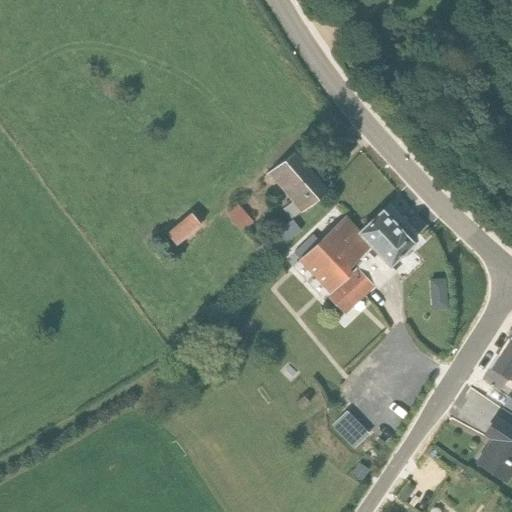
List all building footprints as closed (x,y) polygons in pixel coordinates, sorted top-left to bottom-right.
[(347,135),(331,147),(337,156),(354,144),(347,135)] [(290,220),(257,248),(265,259),(300,231),(292,221),(326,193),(293,153),(267,174),(291,203),(282,210),(290,220)] [(237,204),(226,214),(242,232),(253,223),(237,204)] [(377,253),(388,265),(401,254),(405,255),(410,251),(409,246),(412,243),(409,241),(411,236),(406,231),(401,232),(381,211),(360,230),(345,215),(316,243),(310,237),(292,254),(299,260),(291,268),(304,282),(311,276),(314,278),(307,285),(321,299),(325,296),(342,314),(372,285),(371,284),(375,280),(356,260),(366,251),(372,258),(377,253)] [(190,214),(165,234),(175,245),(200,225),(190,214)] [(432,275),(433,306),(449,305),(448,274),(432,275)] [(511,341),(508,338),(481,379),(498,390),(508,377),(511,381),(511,341)] [(501,407),(507,398),(490,386),(484,396),(501,407)] [(507,398),(501,407),(500,409),(511,416),(511,399),(508,397),(507,398)] [(493,438),(477,462),(506,481),(511,472),(511,430),(494,418),(492,422),(485,433),(493,438)] [(357,463),(350,474),(360,481),(367,469),(357,463)]
